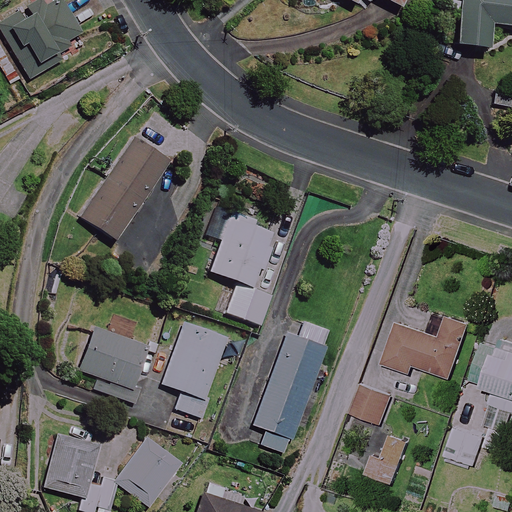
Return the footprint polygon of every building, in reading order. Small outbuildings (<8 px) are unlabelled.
[(78,43),(54,0),(42,0),(0,23),(0,37),(24,82),(56,64),(52,57),(78,43)] [(338,0),(352,7),(355,0),(376,0),(397,11),(402,0),(338,0)] [(511,0),(460,0),(455,48),(485,52),(487,37),(499,38),(500,28),(511,29),(511,0)] [(177,127),(155,108),(145,119),(167,139),(177,127)] [(169,162),(134,138),(77,219),(112,244),(169,162)] [(253,223),(231,214),(207,273),(248,290),(256,270),(260,272),(274,236),(251,227),(253,223)] [(217,292),(213,305),(226,310),(224,315),(258,327),(269,298),(235,286),(231,297),(217,292)] [(92,391),(132,404),(138,386),(133,384),(145,346),(130,341),(135,323),(113,316),(107,335),(91,329),(78,372),(96,378),(92,391)] [(469,326),(448,319),(441,340),(399,326),(385,366),(412,375),(415,367),(451,379),(469,326)] [(329,334),(302,324),(297,340),(284,335),(251,426),(264,431),(259,446),(285,456),(329,334)] [(224,340),(180,325),(159,386),(179,393),(172,410),(197,418),(224,340)] [(494,405),(487,427),(506,433),(511,414),(511,350),(483,342),(471,382),(495,390),(491,404),(494,405)] [(392,396),(363,387),(354,415),(383,424),(392,396)] [(475,467),(485,435),(454,425),(445,458),(475,467)] [(409,443),(379,432),(363,473),(393,484),(409,443)] [(96,445),(56,435),(42,489),(82,499),(96,445)] [(178,465),(145,440),(113,484),(147,509),(178,465)] [(224,490),(205,484),(195,511),(253,511),(220,500),(224,490)] [(440,511),(443,504),(430,499),(425,511),(440,511)]
